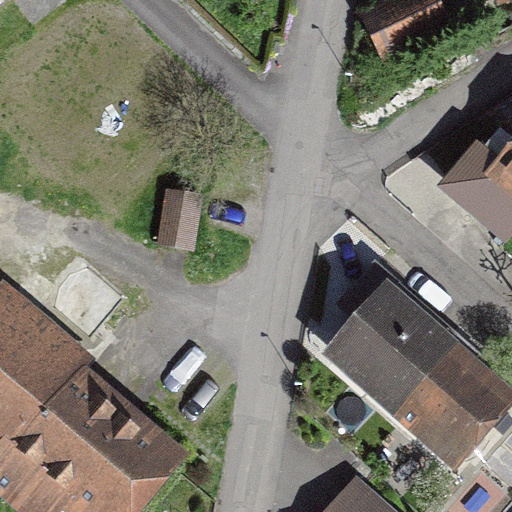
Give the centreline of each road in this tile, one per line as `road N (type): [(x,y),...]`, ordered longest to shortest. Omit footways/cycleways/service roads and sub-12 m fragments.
road 1 (residential): [(239,511),(299,162)]
road 2 (residential): [(299,162),(511,345)]
road 3 (residential): [(511,64),(375,146),(299,162)]
road 4 (residential): [(299,162),(333,0)]
